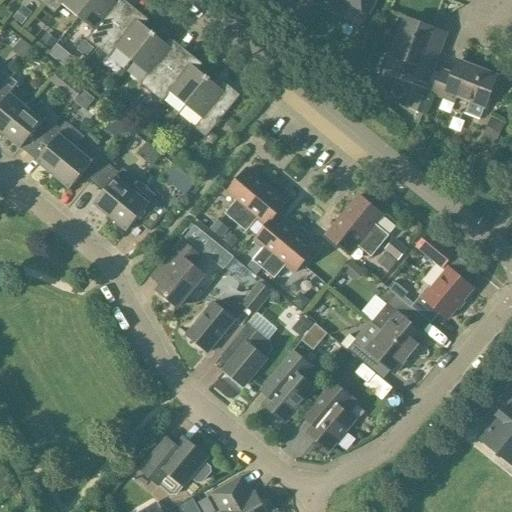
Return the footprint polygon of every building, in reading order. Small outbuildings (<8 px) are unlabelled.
[(47,0),(43,5),(55,14),(63,5),(78,18),(93,0),(47,0)] [(93,0),(78,18),(94,31),(87,40),(98,49),(132,7),(123,0),(93,0)] [(339,0),(342,0),(369,14),(376,0),(312,0),(333,11),(339,0)] [(132,7),(98,49),(109,58),(116,49),(132,62),(155,34),(145,26),(149,20),(132,7)] [(391,56),(392,57),(388,68),(428,82),(438,52),(426,48),(433,28),(405,18),(391,56)] [(155,34),(132,62),(148,75),(141,84),(152,93),(186,51),(170,38),(165,43),(155,34)] [(66,66),(74,57),(59,43),(51,51),(66,66)] [(203,65),(186,51),(152,93),(163,102),(170,93),(186,106),(209,79),(198,70),(203,65)] [(458,61),(453,74),(440,69),(431,92),(444,97),(447,92),(485,107),(497,76),(458,61)] [(50,82),(58,88),(68,76),(60,70),(50,82)] [(0,90),(11,77),(10,76),(8,79),(0,71),(0,90)] [(0,90),(0,131),(5,135),(27,108),(12,95),(15,91),(13,90),(19,83),(11,77),(0,90)] [(219,87),(209,79),(186,106),(202,119),(195,128),(206,137),(240,95),(223,82),(219,87)] [(408,109),(422,115),(428,101),(415,95),(408,109)] [(43,122),(27,108),(5,135),(21,149),(33,135),(40,141),(60,118),(51,111),(43,122)] [(40,141),(49,148),(37,162),(54,176),(76,149),(63,138),(66,134),(55,125),(61,118),(60,118),(40,141)] [(485,141),(497,146),(506,127),(493,122),(485,141)] [(149,141),(139,151),(151,164),(162,154),(149,141)] [(92,162),(76,149),(54,176),(71,190),(83,175),(91,182),(107,162),(98,155),(92,162)] [(166,174),(175,164),(163,154),(155,164),(166,174)] [(119,173),(107,162),(91,182),(104,192),(94,204),(111,218),(140,183),(123,169),(119,173)] [(166,178),(187,194),(197,180),(176,165),(166,178)] [(236,223),(267,186),(247,169),(227,193),(236,201),(225,214),(236,223)] [(140,183),(111,218),(127,232),(137,221),(150,231),(166,212),(153,201),(157,197),(140,183)] [(288,203),(267,186),(236,223),(247,233),(258,219),(266,226),(276,217),(288,203)] [(360,195),(343,216),(381,247),(390,236),(376,225),(384,215),(360,195)] [(381,247),(343,216),(326,237),(350,256),(358,247),(372,258),(381,247)] [(276,217),(266,226),(255,240),(264,248),(253,261),(264,270),(295,233),(276,217)] [(316,250),(295,233),(264,270),(275,279),(286,266),(296,274),(316,250)] [(417,248),(443,267),(455,253),(429,233),(417,248)] [(399,262),(408,250),(394,239),(385,250),(399,262)] [(177,309),(205,276),(194,267),(202,257),(183,241),(169,258),(178,266),(157,291),(177,309)] [(449,268),(426,296),(424,293),(412,307),(431,324),(440,314),(448,320),(474,289),(449,268)] [(260,282),(241,304),(254,315),(273,292),(260,282)] [(426,337),(405,319),(413,310),(387,289),(379,298),(387,305),(372,323),(382,331),(411,355),(426,337)] [(235,321),(214,303),(187,335),(208,353),(235,321)] [(233,342),(241,349),(223,371),(244,388),(268,359),(266,358),(273,350),(271,341),(249,323),(233,342)] [(317,349),(327,331),(313,323),(303,341),(317,349)] [(382,331),(367,349),(349,335),(341,345),(366,365),(374,355),(395,374),(411,355),(382,331)] [(286,379),(270,398),(264,406),(285,424),(315,388),(302,377),(311,366),(295,353),(278,373),(286,379)] [(333,381),(317,400),(328,409),(308,434),(329,451),(355,420),(349,415),(359,402),(333,381)] [(511,464),(511,398),(480,439),(511,464)] [(165,460),(154,451),(138,470),(159,487),(171,497),(177,496),(184,487),(191,478),(197,484),(202,483),(211,472),(211,467),(205,462),(208,458),(184,438),(165,460)] [(266,511),(256,494),(252,496),(242,479),(213,495),(223,511),(266,511)]
